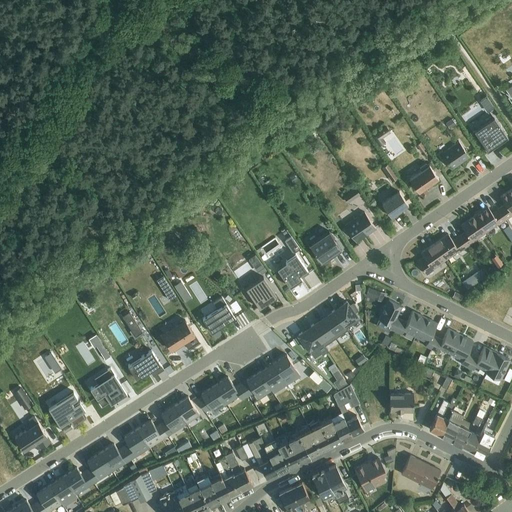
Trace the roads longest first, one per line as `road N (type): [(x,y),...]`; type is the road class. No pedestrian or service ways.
road 1 (unclassified): [(0,494),(244,336)]
road 2 (residential): [(236,511),(263,488),(381,428),(415,431),(488,467)]
road 3 (residential): [(511,162),(382,260)]
road 4 (residential): [(382,260),(404,284),(511,338)]
road 5 (residential): [(382,260),(273,318)]
